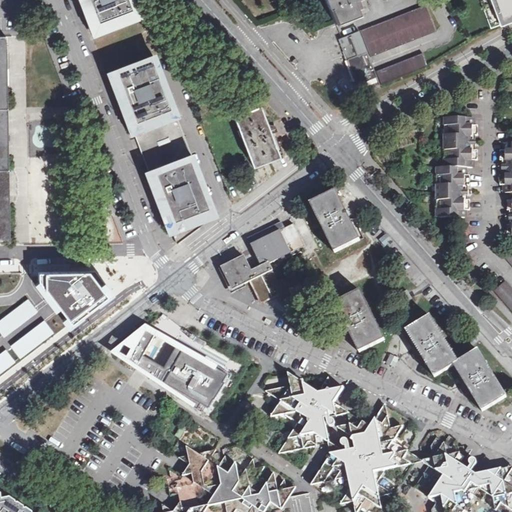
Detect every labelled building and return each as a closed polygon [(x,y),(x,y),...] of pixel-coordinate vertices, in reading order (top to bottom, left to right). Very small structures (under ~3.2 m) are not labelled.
[(131,0),(82,0),(95,31),(137,15),(131,0)] [(333,21),(356,13),(353,6),(357,5),(355,0),(322,0),(325,8),(328,7),(333,21)] [(511,0),(480,0),(491,28),(511,20),(511,0)] [(428,10),(362,34),(372,60),(439,36),(428,10)] [(361,34),(340,42),(357,87),(378,79),(361,34)] [(5,81),(4,37),(0,37),(0,241),(11,241),(9,172),(7,115),(7,109),(5,81)] [(430,72),(424,56),(377,73),(382,88),(430,72)] [(154,57),(111,73),(133,130),(175,114),(154,57)] [(259,107),(234,116),(253,165),(277,155),(269,135),(276,132),(275,129),(270,127),(267,128),(259,107)] [(133,130),(149,172),(192,156),(175,114),(133,130)] [(472,161),(477,161),(477,151),(474,151),(464,150),(465,136),(475,136),(476,136),(477,126),(472,126),(472,118),(444,118),(444,169),(464,169),(472,169),(472,161)] [(474,151),(475,136),(465,136),(464,150),(474,151)] [(511,194),(511,193),(511,143),(505,143),(504,151),(500,150),(500,160),(502,160),(511,161),(511,175),(502,175),(499,175),(499,185),(504,185),(504,193),(511,194)] [(149,172),(171,229),(204,216),(213,212),(192,156),(149,172)] [(511,161),(502,160),(502,175),(511,175),(511,161)] [(464,176),(464,169),(444,169),(437,169),(436,211),(469,211),(470,201),(468,201),(457,200),(457,186),(468,187),(469,187),(470,176),(464,176)] [(468,201),(468,187),(457,186),(457,200),(468,201)] [(345,212),(335,193),(310,204),(334,252),(359,240),(349,220),(355,216),(354,214),(353,212),(348,210),(345,212)] [(204,216),(171,229),(177,244),(207,222),(204,216)] [(247,240),(250,246),(284,228),(281,223),(247,240)] [(289,317),(312,306),(298,278),(287,284),(284,279),(279,281),(270,264),(305,247),(293,224),(284,228),(250,246),(261,268),(251,273),(243,257),(221,269),(232,289),(249,281),(258,298),(263,302),(265,302),(278,295),(286,311),(289,317)] [(389,242),(384,235),(377,241),(383,248),(389,242)] [(68,271),(38,273),(38,280),(71,323),(110,293),(95,271),(68,271)] [(511,289),(505,282),(494,292),(511,311),(511,289)] [(413,298),(408,290),(398,296),(403,304),(413,298)] [(385,339),(360,291),(334,304),(345,325),(339,328),(341,332),(343,335),(345,335),(349,333),(359,353),(385,339)] [(284,312),(286,311),(278,295),(265,302),(284,312)] [(28,300),(0,321),(0,332),(2,336),(36,310),(28,300)] [(422,360),(433,379),(455,366),(459,363),(431,317),(406,332),(418,352),(413,355),(414,358),(415,361),(419,362),(422,360)] [(44,322),(11,348),(18,358),(52,333),(44,322)] [(194,331),(185,327),(182,332),(191,336),(192,336),(194,331)] [(123,347),(113,354),(145,375),(198,410),(199,407),(201,405),(209,409),(214,401),(214,402),(217,398),(224,386),(223,385),(228,376),(209,366),(183,351),(171,373),(164,369),(143,357),(155,335),(156,333),(152,331),(146,328),(138,335),(140,336),(131,351),(123,347)] [(164,369),(171,373),(183,351),(177,347),(164,369)] [(6,351),(0,356),(0,371),(14,361),(6,351)] [(459,363),(455,366),(467,387),(462,390),(463,392),(464,395),(468,395),(471,393),(483,412),(506,398),(478,353),(459,363)] [(399,359),(391,355),(388,363),(396,366),(399,359)] [(268,390),(286,385),(283,375),(265,380),(268,390)] [(331,418),(337,417),(334,402),(333,397),(332,392),(323,386),(318,393),(309,388),(299,382),(289,375),(290,387),(266,393),(280,403),(272,418),(285,416),(299,425),(280,455),(304,451),(317,448),(327,430),(325,420),(327,420),(328,426),(329,427),(331,427),(333,427),(335,425),(334,423),(333,421),(332,421),(332,420),(331,418)] [(206,415),(209,409),(201,405),(199,407),(198,410),(199,411),(206,415)] [(399,468),(409,452),(394,442),(399,434),(391,429),(387,411),(387,409),(383,408),(371,426),(355,416),(351,417),(352,428),(351,428),(355,450),(351,450),(350,444),(349,443),(348,442),(346,441),(344,442),(343,443),(343,445),(344,448),(346,449),(346,451),(331,455),(314,483),(317,485),(337,481),(351,490),(344,501),(347,504),(355,503),(356,511),(380,511),(383,509),(380,506),(379,502),(381,501),(380,497),(390,495),(389,490),(377,484),(386,470),(399,468)] [(124,417),(114,427),(120,433),(130,422),(124,417)] [(445,442),(438,438),(432,447),(434,458),(423,461),(430,466),(415,488),(438,503),(433,509),(434,511),(473,511),(473,508),(470,506),(476,495),(483,500),(488,493),(495,497),(498,510),(503,502),(511,507),(511,480),(511,477),(511,475),(510,474),(507,479),(502,476),(501,478),(491,471),(489,472),(479,474),(474,471),(478,464),(478,463),(478,461),(477,460),(475,459),(473,459),(471,460),(470,462),(470,464),(471,466),(469,468),(463,465),(469,457),(467,457),(466,453),(463,452),(464,445),(461,445),(459,440),(450,435),(445,442)] [(201,457),(186,448),(188,458),(178,459),(201,474),(216,452),(202,454),(201,457)] [(251,511),(254,508),(259,511),(266,511),(271,504),(281,511),(286,504),(283,502),(287,496),(284,481),(278,492),(258,479),(264,469),(255,470),(253,461),(245,473),(238,474),(236,464),(228,476),(217,469),(221,486),(204,491),(214,497),(208,509),(226,504),(227,511),(251,511)] [(0,511),(33,511),(32,511),(27,508),(24,508),(24,506),(18,502),(16,503),(16,500),(10,497),(3,498),(1,493),(0,493),(0,511)]
